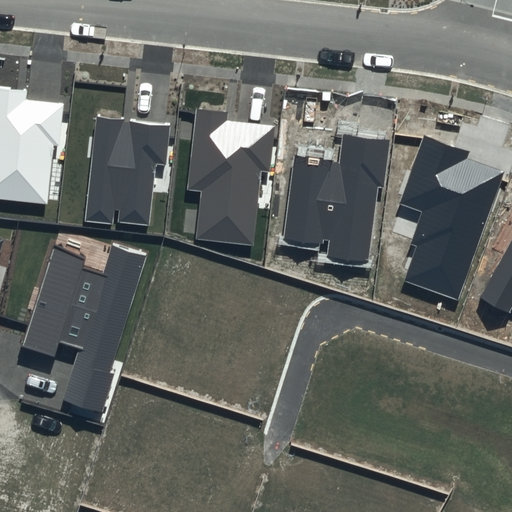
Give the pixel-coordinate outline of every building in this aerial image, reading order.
[(28,91),(0,87),(0,198),(48,204),(54,146),(60,147),(65,104),(27,100),(28,91)] [(270,171),(275,125),(228,120),(229,111),(195,108),(186,190),(201,192),(196,239),(253,246),(261,170),(270,171)] [(171,126),(95,117),(83,222),(113,226),(115,209),(120,210),(119,221),(148,225),(155,164),(167,165),(171,126)] [(385,188),(391,139),(343,133),(339,161),(295,155),(285,238),(324,243),(324,240),(329,240),(327,256),(369,262),(378,187),(385,188)] [(469,151),(424,135),(401,203),(422,210),(410,244),(416,246),(403,283),(459,302),(504,171),(467,158),(469,151)] [(511,239),(481,298),(509,312),(511,306),(511,239)] [(110,373),(148,254),(111,243),(101,271),(86,266),(87,260),(56,246),(25,345),(52,354),(57,338),(83,346),(66,399),(102,410),(114,374),(110,373)]
